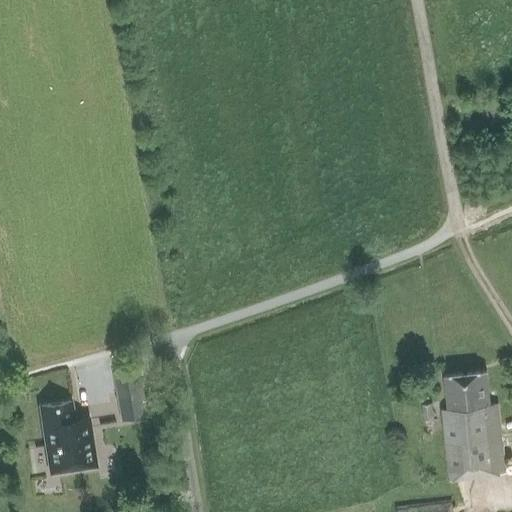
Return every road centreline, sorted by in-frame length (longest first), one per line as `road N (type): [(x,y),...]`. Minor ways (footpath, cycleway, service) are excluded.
road 1 (track): [(71,363),(181,335),(456,232)]
road 2 (track): [(181,335),(172,360),(196,511)]
